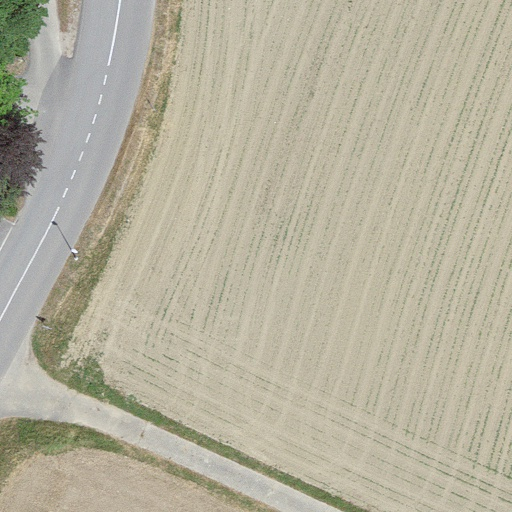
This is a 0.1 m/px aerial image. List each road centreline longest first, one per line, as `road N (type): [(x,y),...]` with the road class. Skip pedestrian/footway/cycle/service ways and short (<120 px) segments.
road 1 (residential): [(0,318),(83,147)]
road 2 (residential): [(83,147),(117,0)]
